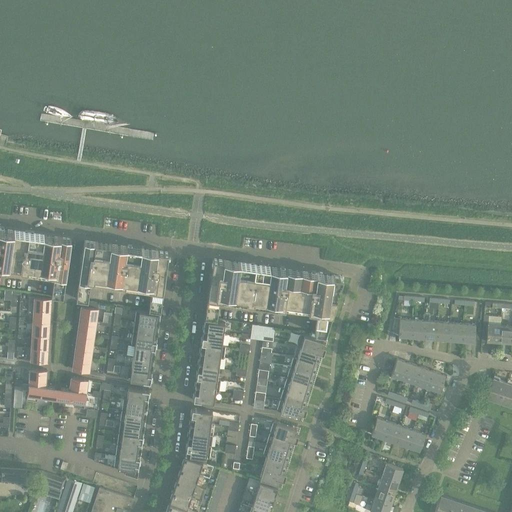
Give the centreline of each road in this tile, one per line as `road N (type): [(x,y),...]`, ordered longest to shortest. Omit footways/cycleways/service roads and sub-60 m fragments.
road 1 (residential): [(471,362),(381,344),(361,426)]
road 2 (residential): [(362,282),(352,269),(200,248)]
road 3 (residential): [(407,511),(471,362)]
road 4 (track): [(359,271),(373,258),(511,269)]
road 5 (residential): [(147,484),(0,438)]
